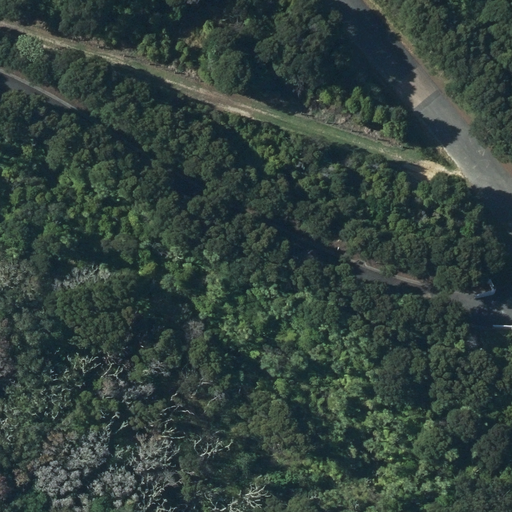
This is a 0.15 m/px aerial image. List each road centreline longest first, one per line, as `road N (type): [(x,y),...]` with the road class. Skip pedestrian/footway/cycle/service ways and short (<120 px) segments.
road 1 (track): [(486,175),(448,178),(0,24)]
road 2 (unclassified): [(336,0),(511,206)]
